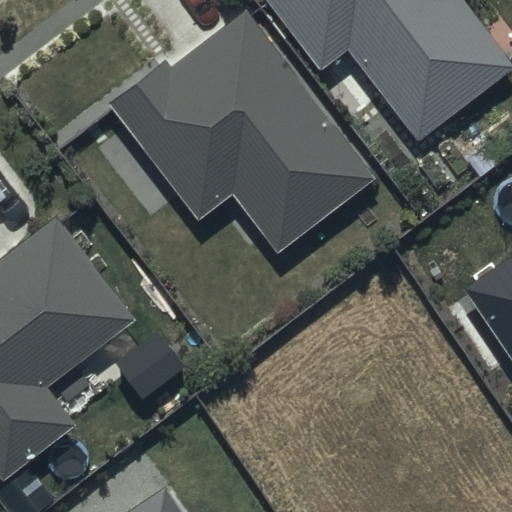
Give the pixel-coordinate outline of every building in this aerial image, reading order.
[(264,0),(320,72),(349,50),(418,141),(511,70),(511,65),(461,0),(264,0)] [(165,60),(108,104),(198,221),(231,196),(277,257),(378,180),(247,10),(171,68),(165,60)] [(0,261),(0,480),(2,483),(76,426),(47,388),(136,320),(57,218),(0,261)] [(511,255),(463,289),(511,360),(511,255)] [(181,511),(165,487),(128,511),(181,511)]
